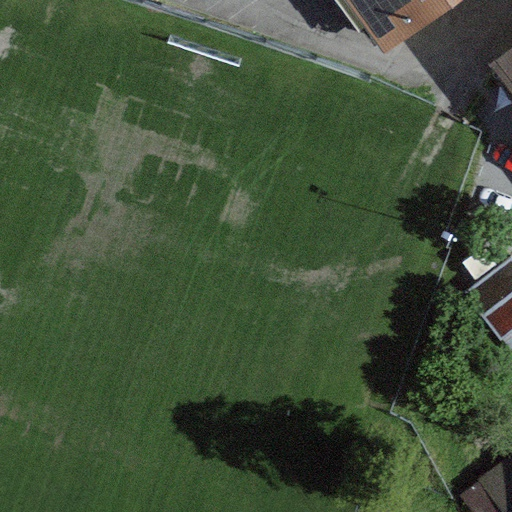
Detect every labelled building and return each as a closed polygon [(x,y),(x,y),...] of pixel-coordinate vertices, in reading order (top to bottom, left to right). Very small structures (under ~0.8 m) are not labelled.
[(441,0),(352,0),(382,42),(441,0)] [(511,32),(490,49),(511,78),(511,32)] [(511,257),(510,256),(465,292),(501,337),(503,336),(511,328),(511,257)] [(511,328),(503,336),(511,348),(511,328)] [(474,511),(505,511),(511,507),(511,446),(475,475),(477,478),(459,492),(474,511)]
